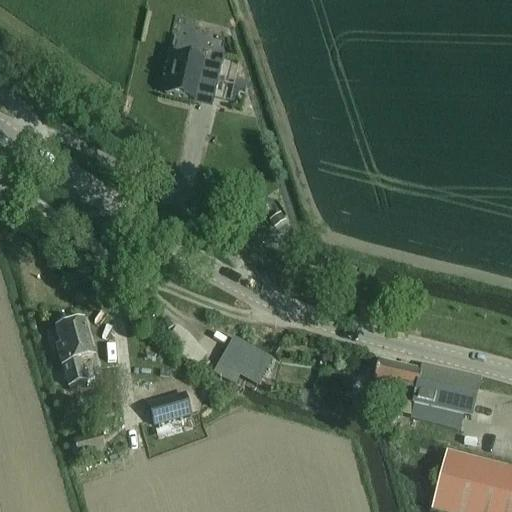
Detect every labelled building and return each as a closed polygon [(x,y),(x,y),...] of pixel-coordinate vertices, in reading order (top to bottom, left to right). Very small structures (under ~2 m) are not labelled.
[(166,95),(194,102),(193,107),(211,111),(212,107),(216,93),(221,67),(174,57),(166,95)] [(234,82),(233,90),(239,92),(245,93),(246,84),(234,82)] [(281,214),(269,222),(272,226),(274,229),(285,221),(284,219),(281,214)] [(358,263),(346,260),(345,265),(357,269),(358,263)] [(85,324),(56,331),(61,348),(57,349),(62,368),(63,367),(69,389),(88,384),(82,362),(94,359),(85,324)] [(164,344),(176,352),(198,368),(205,356),(187,337),(177,328),(164,344)] [(273,360),(234,338),(213,373),(234,385),(239,377),(257,388),(273,360)] [(335,356),(327,354),(325,364),(333,366),(335,356)] [(375,385),(372,398),(390,402),(391,400),(393,401),(390,413),(411,418),(422,372),(378,361),(372,384),(375,385)] [(411,418),(410,420),(461,433),(464,419),(471,420),(481,380),(424,366),(422,372),(411,418)] [(185,395),(149,405),(154,426),(191,416),(185,395)] [(78,458),(105,450),(101,435),(74,443),(78,458)] [(511,511),(511,471),(447,454),(431,511),(511,511)]
